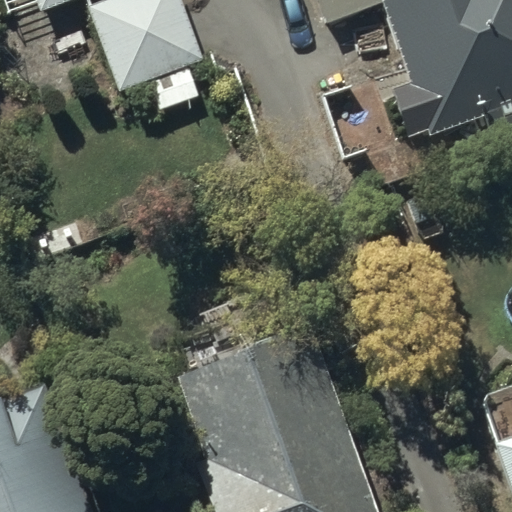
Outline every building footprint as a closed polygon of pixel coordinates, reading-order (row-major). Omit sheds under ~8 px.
[(32,0),(38,14),(73,0),(32,0)] [(177,0),(106,0),(85,7),(114,92),(146,81),(157,114),(200,99),(188,64),(199,60),(177,0)] [(511,123),(511,0),(316,0),(327,29),(381,11),(407,84),(391,89),(410,144),(488,117),(492,130),(511,123)] [(210,511),(384,511),(308,328),(244,354),(229,316),(171,340),(185,374),(172,379),(204,458),(190,464),(210,511)] [(0,511),(88,511),(43,388),(0,404),(0,511)] [(511,393),(488,402),(502,440),(494,443),(511,490),(511,393)]
